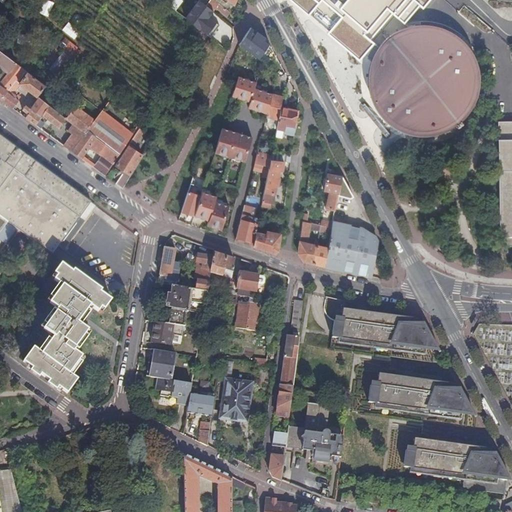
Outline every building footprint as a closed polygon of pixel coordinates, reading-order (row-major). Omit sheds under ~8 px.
[(215,26),(181,0),(173,0),(169,6),(210,37),(215,26)] [(227,17),(231,12),(226,9),(214,0),(209,0),(206,5),(213,11),(216,8),(227,17)] [(214,0),(226,9),(230,3),(234,6),(236,0),(214,0)] [(294,0),(357,53),(371,37),(373,39),(392,17),(405,27),(428,0),(294,0)] [(388,33),(385,36),(388,40),(381,47),(373,62),(370,72),(369,82),(371,96),(374,104),(382,116),(394,127),(402,131),(405,132),(414,135),(432,135),(446,131),(457,124),(461,128),(464,126),(460,122),(466,116),(473,106),(476,99),(476,97),(478,87),(478,79),(478,71),(473,57),(470,53),(467,48),(458,39),(457,38),(446,31),(437,28),(421,27),(419,27),(400,32),(392,37),(388,33)] [(58,56),(49,49),(39,61),(52,73),(68,55),(72,59),(80,50),(64,36),(57,44),(63,50),(58,56)] [(0,50),(0,67),(8,73),(15,63),(0,50)] [(36,97),(37,96),(45,85),(27,71),(19,82),(16,80),(24,69),(15,63),(8,73),(5,76),(0,83),(0,99),(13,109),(19,101),(18,100),(20,98),(14,93),(20,85),(36,97)] [(235,86),(232,97),(251,103),(249,108),(268,114),(270,104),(272,95),(262,92),(264,87),(256,85),(257,79),(249,76),(248,81),(237,78),(235,86)] [(281,108),(283,97),(272,95),(270,104),(268,114),(267,117),(278,120),(281,108)] [(49,105),(38,97),(30,109),(25,105),(22,110),(25,113),(23,116),(36,125),(39,120),(42,115),(49,105)] [(59,128),(66,118),(49,105),(42,115),(59,128)] [(66,118),(73,124),(85,133),(87,130),(94,120),(75,106),(66,118)] [(297,112),(281,108),(278,120),(277,129),(295,132),(297,112)] [(105,144),(99,154),(101,155),(93,167),(105,176),(132,134),(101,111),(94,120),(87,130),(105,144)] [(36,125),(41,129),(45,123),(39,120),(36,125)] [(511,120),(499,121),(500,237),(505,237),(505,246),(511,246),(511,120)] [(72,134),(63,146),(72,152),(85,133),(73,124),(68,131),(72,134)] [(139,129),(130,142),(135,145),(144,132),(139,129)] [(252,138),(223,129),(217,148),(215,153),(245,162),(252,138)] [(90,147),(99,154),(105,144),(87,130),(85,133),(72,152),(84,161),(86,158),(83,156),(90,147)] [(0,217),(8,223),(53,256),(66,237),(91,203),(60,180),(0,136),(0,217)] [(143,156),(133,150),(127,146),(115,165),(124,170),(116,184),(123,189),(123,188),(143,156)] [(271,156),(258,153),(255,164),(269,167),(271,160),(271,156)] [(292,155),(272,153),(271,156),(271,160),(283,162),(291,163),(292,155)] [(268,173),(261,206),(269,208),(270,204),(273,204),(279,171),(282,171),(283,162),(271,160),(269,167),(268,173)] [(255,164),(253,171),(268,173),(269,167),(255,164)] [(326,209),(335,211),(338,196),(351,199),(354,197),(342,176),(342,177),(328,174),(325,190),(330,191),(326,209)] [(201,196),(196,195),(188,192),(182,212),(195,216),(201,196)] [(201,196),(195,216),(209,221),(207,226),(221,230),(228,205),(215,201),(216,196),(203,192),(201,196)] [(244,206),(237,238),(244,240),(243,243),(254,247),(256,233),(258,225),(259,220),(255,219),(258,210),(244,206)] [(300,242),(308,244),(310,229),(311,223),(307,223),(303,222),(300,242)] [(372,231),(333,222),(332,227),(331,234),(328,248),(325,267),(340,270),(371,277),(378,241),(372,231)] [(331,234),(332,227),(330,227),(321,225),(320,231),(331,234)] [(278,255),(281,235),(267,232),(266,235),(256,233),(254,247),(269,252),(278,255)] [(313,245),(308,244),(300,242),(299,254),(304,262),(307,263),(310,263),(313,245)] [(328,248),(320,246),(317,246),(314,264),(318,265),(325,267),(328,248)] [(172,287),(174,278),(171,277),(172,270),(175,251),(165,249),(159,284),(172,287)] [(234,261),(214,254),(214,258),(211,274),(223,277),(225,271),(233,273),(234,266),(234,261)] [(198,255),(197,263),(203,264),(201,281),(210,282),(211,274),(214,258),(198,255)] [(203,264),(197,263),(197,266),(200,267),(198,281),(197,280),(196,285),(198,286),(198,290),(208,292),(210,282),(201,281),(203,264)] [(61,265),(64,267),(55,280),(60,284),(50,297),(53,299),(50,303),(58,309),(56,312),(53,310),(44,323),(54,331),(50,335),(53,337),(51,341),(48,339),(38,351),(33,348),(23,362),(41,375),(67,393),(77,379),(72,375),(81,363),(78,361),(81,357),(76,352),(88,337),(85,334),(88,330),(78,323),(90,307),(98,312),(107,300),(110,302),(111,301),(100,293),(101,291),(73,271),(72,273),(61,265)] [(225,271),(223,277),(232,279),(233,273),(225,271)] [(260,276),(240,273),(238,289),(257,292),(259,285),(260,276)] [(208,292),(198,290),(172,286),(171,294),(168,294),(167,302),(170,302),(166,324),(174,325),(185,327),(186,320),(203,323),(204,323),(205,315),(207,304),(209,292),(208,292)] [(300,330),(304,302),(296,301),(292,329),(300,330)] [(438,351),(423,322),(401,320),(401,317),(373,313),(374,308),(344,301),(341,319),(342,319),(342,322),(334,321),(332,335),(334,335),(334,338),(425,350),(438,351)] [(252,324),(257,325),(259,305),(239,302),(237,322),(244,323),(243,329),(251,331),(252,324)] [(166,324),(156,322),(153,342),(170,345),(174,325),(166,324)] [(293,387),(299,337),(287,336),(285,354),(281,385),(293,387)] [(150,377),(155,350),(151,349),(147,376),(150,377)] [(171,380),(176,353),(155,350),(150,377),(158,378),(171,380)] [(390,388),(391,375),(379,374),(377,384),(378,384),(377,386),(370,385),(369,394),(389,397),(390,388)] [(416,378),(408,377),(394,376),(391,375),(390,388),(389,397),(388,401),(387,405),(412,408),(416,378)] [(192,384),(171,380),(158,378),(156,389),(161,390),(160,396),(169,397),(170,394),(179,395),(177,404),(189,406),(191,393),(192,384)] [(412,408),(427,410),(430,380),(416,378),(412,408)] [(251,384),(227,380),(221,418),(246,421),(251,384)] [(459,387),(456,387),(436,384),(437,381),(434,381),(430,380),(427,410),(476,417),(470,407),(462,393),(459,387)] [(277,415),(285,416),(289,417),(292,390),(293,387),(281,385),(277,415)] [(215,397),(191,393),(189,406),(188,412),(201,414),(201,417),(198,417),(200,417),(203,419),(211,421),(215,397)] [(375,403),(387,405),(388,401),(389,397),(369,394),(368,399),(371,400),(375,400),(375,403)] [(285,444),(285,445),(312,449),(311,462),(313,463),(313,460),(321,461),(329,462),(330,453),(342,455),(344,435),(325,433),(329,405),(308,402),(305,429),(288,427),(287,433),(285,444)] [(152,439),(157,435),(137,423),(126,422),(126,428),(143,428),(144,439),(148,439),(149,440),(150,441),(151,441),(152,439)] [(209,432),(210,431),(202,430),(200,442),(207,446),(209,435),(209,432)] [(285,444),(287,433),(274,432),(273,442),(285,444)] [(401,434),(399,444),(406,445),(408,434),(401,434)] [(42,444),(44,453),(61,448),(58,437),(47,440),(42,442),(42,444)] [(424,439),(413,437),(412,450),(408,449),(408,450),(423,451),(424,439)] [(439,441),(431,440),(424,439),(423,451),(438,453),(439,441)] [(495,452),(492,451),(472,449),(473,446),(444,441),(439,441),(438,453),(436,471),(464,475),(462,488),(504,493),(506,478),(509,479),(503,466),(495,452)] [(411,465),(410,467),(421,469),(423,451),(408,450),(406,464),(411,465)] [(421,469),(436,471),(438,453),(423,451),(421,469)] [(231,511),(232,482),(232,476),(228,474),(206,463),(184,453),(184,472),(185,484),(185,511),(231,511)] [(284,456),(281,456),(271,455),(270,466),(269,471),(273,477),(280,480),(284,456)] [(0,511),(17,511),(11,469),(0,470),(0,511)] [(296,511),(297,506),(292,505),(289,505),(289,503),(277,502),(273,502),(273,499),(270,498),(267,500),(265,499),(264,511),(296,511)]
